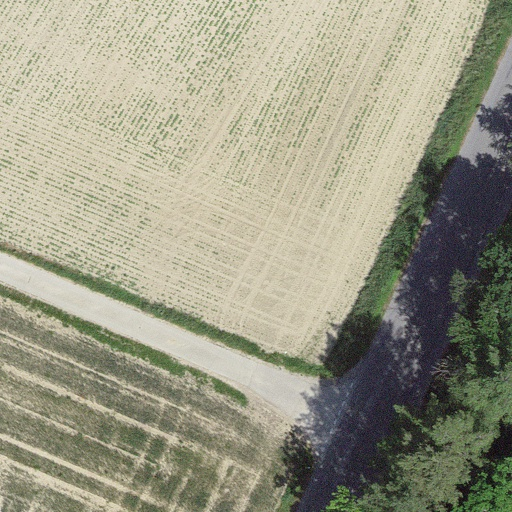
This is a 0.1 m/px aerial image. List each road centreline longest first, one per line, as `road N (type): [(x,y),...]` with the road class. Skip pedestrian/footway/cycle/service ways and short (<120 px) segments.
road 1 (tertiary): [(331,511),(511,116)]
road 2 (track): [(0,267),(368,428)]
